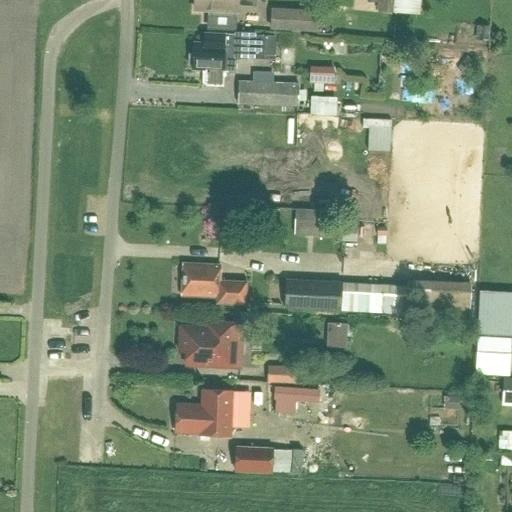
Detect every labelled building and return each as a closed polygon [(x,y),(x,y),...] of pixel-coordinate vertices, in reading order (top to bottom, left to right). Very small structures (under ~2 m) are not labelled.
[(193,0),(193,11),(235,13),(235,0),(193,0)] [(395,14),(395,0),(376,0),(375,12),(395,14)] [(315,32),(316,13),(285,11),(284,30),(315,32)] [(246,58),(247,36),(202,34),(202,43),(192,43),(191,55),(187,55),(187,66),(190,66),(190,71),(234,73),(234,58),(246,58)] [(275,59),(276,37),(249,36),(249,58),(275,59)] [(334,67),(310,66),(309,83),(333,84),(334,67)] [(296,108),(297,85),(236,82),(235,105),(296,108)] [(304,96),(304,114),(330,115),(330,96),(304,96)] [(385,150),(385,119),(361,119),(361,150),(385,150)] [(326,237),(327,211),(294,209),(292,236),(326,237)] [(342,226),(341,242),(356,243),(357,227),(342,226)] [(244,305),(245,283),(218,282),(218,266),(182,264),(180,297),(216,298),(215,304),(244,305)] [(282,309),(339,312),(340,283),(284,280),(282,309)] [(460,309),(460,282),(414,281),(413,308),(460,309)] [(511,294),(480,293),(478,333),(510,335),(511,311),(511,294)] [(229,368),(241,369),(243,325),(231,325),(205,323),(205,329),(179,327),(178,353),(185,353),(185,366),(229,368)] [(347,325),(327,324),(326,347),(346,348),(347,325)] [(495,377),(497,344),(474,342),(472,375),(495,377)] [(293,384),(294,367),(267,366),(266,383),(293,384)] [(511,378),(502,378),(501,404),(511,405),(511,378)] [(320,389),(275,386),(273,412),(294,414),(295,400),(319,402),(320,389)] [(229,437),(231,392),(207,391),(207,406),(175,405),(175,410),(172,411),(171,419),(174,421),(174,433),(199,435),(229,437)] [(458,396),(442,396),(442,408),(458,408),(458,396)] [(501,436),(498,436),(498,449),(511,448),(511,432),(501,432),(501,436)] [(271,474),(272,449),(234,447),(233,472),(271,474)]
